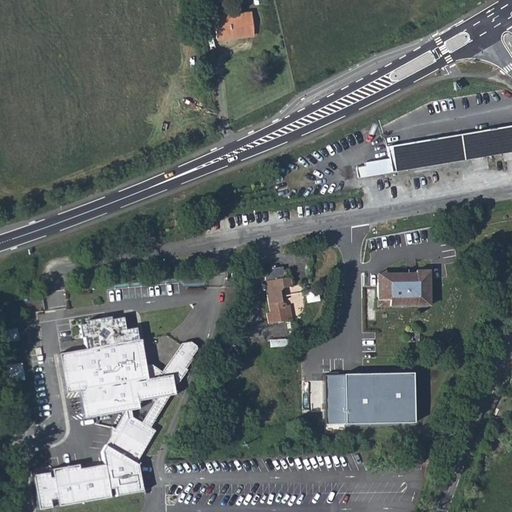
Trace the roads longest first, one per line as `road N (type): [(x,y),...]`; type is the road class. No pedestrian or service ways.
road 1 (secondary): [(0,243),(280,132),(481,27)]
road 2 (unclassified): [(57,272),(511,190)]
road 3 (unclassified): [(511,350),(478,408),(441,511)]
